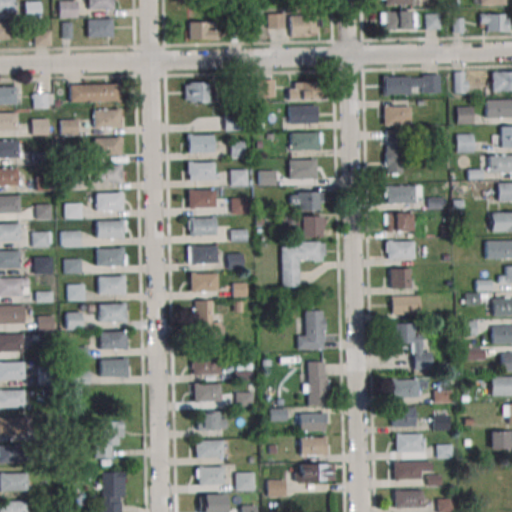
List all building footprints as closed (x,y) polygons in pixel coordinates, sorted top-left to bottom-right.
[(12,0),(0,0),(0,11),(12,11),(12,0)] [(75,0),(56,0),(56,16),(75,16),(75,0)] [(86,0),(86,9),(111,9),(111,0),(86,0)] [(23,16),(37,16),(37,1),(23,1),(23,16)] [(414,11),(379,11),(379,29),(414,29),(414,11)] [(284,28),(283,14),(265,15),(266,29),(284,28)] [(424,29),(438,29),(438,14),(424,14),(424,29)] [(487,32),(509,32),(509,18),(505,18),(505,14),(479,14),(479,26),(487,26),(487,32)] [(290,16),(290,38),(310,37),(310,33),(317,33),(316,15),(290,16)] [(110,18),(85,18),(85,37),(110,37),(110,18)] [(463,33),(462,18),(451,18),(452,34),(463,33)] [(13,20),(0,20),(0,39),(13,39),(13,20)] [(186,21),(186,39),(218,39),(218,29),(209,29),(209,21),(186,21)] [(71,23),(71,39),(61,39),(61,23),(71,23)] [(48,45),(48,30),(31,30),(31,45),(48,45)] [(464,72),(453,72),(454,94),(464,93),(464,90),(468,90),(467,80),(464,80),(464,72)] [(511,72),(491,72),(492,91),(511,91),(511,72)] [(439,74),(420,74),(420,77),(409,77),(409,76),(382,76),(382,94),(408,93),(408,86),(422,86),(423,92),(439,92),(439,74)] [(272,97),(272,78),(255,78),(255,97),(272,97)] [(182,102),(211,102),(211,82),(182,82),(182,102)] [(286,99),(319,99),(319,82),(286,82),(286,99)] [(117,101),(117,83),(67,83),(67,101),(117,101)] [(0,104),(14,104),(14,85),(0,85),(0,104)] [(32,106),(47,106),(47,93),(31,93),(32,106)] [(511,117),(511,99),(483,99),(483,117),(511,117)] [(315,122),(315,105),(287,105),(287,122),(315,122)] [(381,105),(381,124),(408,124),(408,105),(381,105)] [(454,123),(470,123),(470,105),(454,105),(454,123)] [(91,108),(91,127),(118,127),(118,108),(91,108)] [(14,111),(0,111),(0,129),(14,129),(14,111)] [(242,116),(242,130),(223,131),(223,116),(242,116)] [(47,118),(29,118),(29,134),(47,134),(47,118)] [(74,133),(74,120),(59,120),(59,133),(74,133)] [(511,126),(499,127),(500,148),(511,147),(511,126)] [(399,140),(399,130),(385,130),(385,141),(399,140)] [(318,131),(288,131),(288,149),(318,149),(318,131)] [(212,134),(185,134),(185,151),(212,151),(212,134)] [(473,134),(455,135),(455,153),(473,152),(473,134)] [(118,154),(118,136),(93,136),(93,154),(118,154)] [(17,140),(0,140),(0,157),(17,157),(17,140)] [(242,157),(242,140),(228,140),(228,157),(242,157)] [(75,146),(76,163),(61,163),(61,157),(56,157),(56,152),(61,152),(61,146),(75,146)] [(400,173),(400,146),(384,146),(385,174),(400,173)] [(48,153),(48,163),(31,163),(31,153),(48,153)] [(511,154),(486,154),(486,172),(511,172),(511,154)] [(286,178),(314,178),(314,159),(286,159),(286,178)] [(214,180),(213,163),(187,163),(187,180),(214,180)] [(120,164),(94,164),(94,182),(120,182),(120,164)] [(0,168),(0,185),(17,185),(17,168),(0,168)] [(228,185),(245,185),(245,169),(228,169),(228,185)] [(482,169),(482,180),(467,180),(467,169),(482,169)] [(273,185),(273,170),(257,170),(257,185),(273,185)] [(78,176),(78,190),(63,190),(62,176),(78,176)] [(51,177),(51,191),(36,191),(36,177),(51,177)] [(511,181),(495,181),(495,200),(511,200),(511,181)] [(418,185),(382,185),(382,202),(418,202),(418,185)] [(212,189),(185,189),(185,207),(212,207),(212,189)] [(323,192),(297,191),(297,195),(289,195),(289,203),(298,204),(298,211),(319,211),(319,202),(322,202),(323,192)] [(122,211),(95,212),(94,192),(122,192),(122,211)] [(0,213),(17,213),(17,195),(0,195),(0,213)] [(251,214),(251,197),(228,197),(228,214),(251,214)] [(441,209),(441,198),(427,198),(427,209),(441,209)] [(463,210),(463,200),(452,200),(452,210),(463,210)] [(79,218),(79,202),(62,202),(62,218),(79,218)] [(48,218),(48,203),(33,203),(33,218),(48,218)] [(411,212),(382,212),(382,230),(411,230),(411,212)] [(489,231),(511,231),(511,212),(489,212),(489,231)] [(322,236),(322,216),(298,216),(298,236),(322,236)] [(187,217),(187,235),(214,235),(214,217),(187,217)] [(123,238),(124,220),(94,219),(94,237),(123,238)] [(0,240),(17,240),(17,223),(0,223),(0,240)] [(450,225),(450,237),(440,237),(440,225),(450,225)] [(246,229),(246,242),(229,242),(229,230),(246,229)] [(77,230),(58,230),(58,245),(77,245),(77,230)] [(48,231),(30,231),(30,246),(48,246),(48,231)] [(412,258),(411,240),(384,241),(385,258),(412,258)] [(511,240),(484,240),(484,257),(511,257),(511,240)] [(298,286),(298,259),(322,259),(322,241),(279,242),(279,286),(298,286)] [(186,262),(215,262),(215,245),(186,245),(186,262)] [(122,247),(94,247),(94,265),(122,265),(122,247)] [(17,249),(0,249),(0,267),(17,267),(17,249)] [(240,268),(240,253),(225,253),(225,268),(240,268)] [(31,274),(50,274),(50,256),(31,256),(31,274)] [(77,258),(62,258),(62,272),(77,272),(77,258)] [(511,266),(504,266),(504,275),(497,276),(497,283),(511,283),(511,266)] [(407,287),(407,267),(387,267),(387,287),(407,287)] [(188,290),(215,290),(215,272),(188,272),(188,290)] [(96,293),(124,293),(124,275),(96,275),(96,293)] [(26,277),(0,277),(0,295),(26,295),(26,277)] [(490,279),(490,291),(474,291),(474,279),(490,279)] [(245,283),(246,297),(231,297),(231,283),(245,283)] [(66,300),(81,300),(81,284),(66,284),(66,300)] [(51,292),(51,302),(34,303),(34,292),(51,292)] [(479,305),(478,293),(464,293),(464,305),(479,305)] [(418,295),(389,295),(389,313),(418,313),(418,295)] [(511,297),(491,299),(492,316),(511,315),(511,297)] [(211,300),(193,300),(193,337),(222,337),(222,312),(211,312),(211,300)] [(240,302),(240,313),(232,313),(232,302),(240,302)] [(97,303),(97,321),(122,321),(122,303),(97,303)] [(0,305),(0,323),(22,323),(22,305),(0,305)] [(295,349),(322,349),(322,310),(303,310),(303,333),(295,333),(295,349)] [(80,329),(80,311),(64,311),(64,329),(80,329)] [(50,315),(36,315),(36,329),(50,329),(50,315)] [(475,321),(458,322),(458,336),(476,335),(475,321)] [(411,369),(429,369),(429,350),(418,350),(418,322),(389,323),(389,343),(411,343),(411,369)] [(489,343),(511,343),(511,325),(489,325),(489,343)] [(97,349),(124,349),(124,331),(97,331),(97,349)] [(0,335),(0,352),(22,352),(21,335),(0,335)] [(481,347),(464,347),(464,359),(481,359),(481,347)] [(87,358),(86,348),(68,348),(68,358),(87,358)] [(511,371),(511,352),(499,352),(499,371),(511,371)] [(217,356),(190,356),(190,374),(217,374),(217,356)] [(124,376),(124,358),(99,358),(99,376),(124,376)] [(305,404),(324,404),(324,361),(305,361),(305,404)] [(0,380),(23,380),(23,362),(0,362),(0,380)] [(250,364),(232,364),(232,379),(250,379),(250,364)] [(53,367),(53,385),(37,386),(36,367),(53,367)] [(87,370),(66,370),(66,384),(87,384),(87,370)] [(271,384),(285,393),(293,379),(280,371),(271,384)] [(511,395),(511,375),(489,375),(489,395),(511,395)] [(415,379),(389,379),(389,397),(415,397),(415,379)] [(218,401),(218,383),(190,383),(190,401),(218,401)] [(79,396),(79,387),(66,387),(66,396),(79,396)] [(0,407),(22,407),(22,389),(0,389),(0,407)] [(233,391),(233,406),(250,406),(250,391),(233,391)] [(450,402),(449,391),(432,391),(432,403),(450,402)] [(501,422),(511,422),(511,402),(501,402),(501,422)] [(390,407),(390,425),(412,425),(412,407),(390,407)] [(285,409),(285,421),(268,422),(268,409),(285,409)] [(196,430),(226,430),(226,420),(219,420),(219,411),(201,411),(201,420),(196,420),(196,430)] [(323,413),(297,413),(297,430),(323,430),(323,413)] [(431,428),(447,428),(447,416),(431,416),(431,428)] [(0,435),(23,435),(23,417),(0,417),(0,435)] [(122,418),(92,418),(93,458),(111,458),(111,445),(117,445),(117,438),(123,438),(122,418)] [(511,448),(511,430),(488,430),(488,448),(511,448)] [(393,450),(419,450),(419,433),(393,433),(393,450)] [(324,455),(324,437),(297,437),(297,455),(324,455)] [(193,440),(193,457),(221,457),(221,440),(193,440)] [(0,463),(21,463),(21,444),(0,444),(0,463)] [(451,458),(451,445),(434,445),(435,459),(451,458)] [(275,454),(275,446),(267,446),(268,454),(275,454)] [(428,461),(390,461),(390,479),(418,479),(418,468),(428,468),(428,461)] [(330,481),(330,464),(292,464),(292,481),(330,481)] [(223,485),(223,466),(195,466),(195,485),(223,485)] [(511,468),(502,468),(502,511),(511,510),(511,468)] [(98,511),(120,511),(121,471),(99,471),(98,511)] [(25,472),(0,472),(0,490),(25,490),(25,472)] [(253,492),(253,473),(233,474),(233,492),(253,492)] [(440,486),(440,475),(425,476),(426,487),(440,486)] [(282,479),(264,479),(264,495),(282,495),(282,479)] [(420,489),(392,489),(392,507),(420,507),(420,489)] [(224,495),(224,511),(197,511),(197,496),(224,495)] [(435,511),(450,511),(450,498),(435,498),(435,511)] [(25,511),(25,500),(0,500),(0,511),(25,511)]
